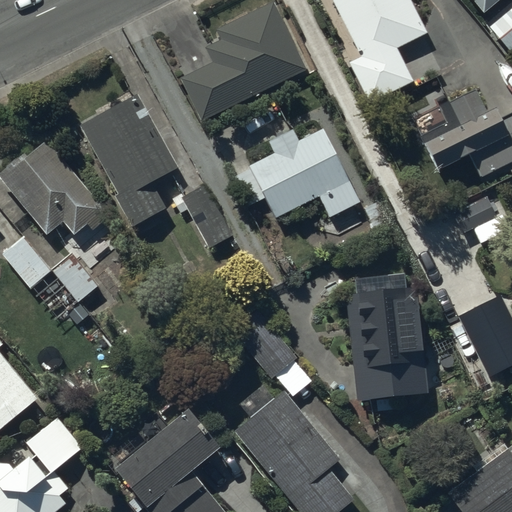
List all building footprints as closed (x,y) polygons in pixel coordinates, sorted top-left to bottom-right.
[(182,73),(202,115),(308,64),(277,0),(266,0),(217,23),(223,35),(206,43),(213,58),(182,73)] [(326,0),(358,64),(346,70),(367,111),(412,89),(395,55),(426,40),(405,0),(326,0)] [(464,0),(482,22),(507,0),(464,0)] [(509,57),(511,54),(511,12),(488,33),(509,57)] [(138,86),(80,118),(118,188),(115,190),(131,219),(165,200),(150,174),(178,158),(138,86)] [(434,181),(469,164),(479,185),(511,168),(511,119),(497,127),(493,119),(486,122),(474,97),(438,114),(446,130),(419,144),(423,153),(421,154),(434,181)] [(361,195),(323,121),(299,133),(293,122),(268,135),(274,146),(249,159),(252,164),(234,173),(249,201),(267,192),(277,212),(320,190),(331,211),(361,195)] [(112,211),(47,132),(27,148),(25,146),(0,165),(0,170),(48,228),(64,215),(75,229),(88,218),(94,225),(112,211)] [(202,179),(173,196),(181,211),(188,207),(210,244),(232,231),(202,179)] [(53,266),(52,264),(25,229),(3,247),(31,283),(53,266)] [(434,229),(411,241),(429,276),(452,264),(434,229)] [(52,264),(53,266),(78,297),(99,280),(73,247),(52,264)] [(357,284),(345,289),(356,396),(431,388),(420,283),(405,279),(405,269),(355,271),(357,284)] [(296,353),(258,304),(233,324),(272,374),(276,371),(292,391),(311,377),(294,354),(296,353)] [(0,425),(38,393),(0,348),(0,340),(2,339),(0,335),(0,425)] [(251,412),(234,426),(304,511),(331,511),(353,494),(328,463),(339,454),(283,386),(275,393),(264,379),(240,399),(251,412)] [(146,434),(118,455),(149,495),(145,499),(154,511),(230,511),(191,461),(221,437),(207,418),(209,417),(200,406),(197,408),(190,398),(162,420),(156,413),(140,425),(146,434)] [(0,511),(53,511),(66,502),(59,493),(68,485),(53,466),(84,441),(57,409),(22,439),(28,447),(12,461),(0,460),(0,511)] [(511,511),(511,439),(444,490),(459,511),(511,511)]
